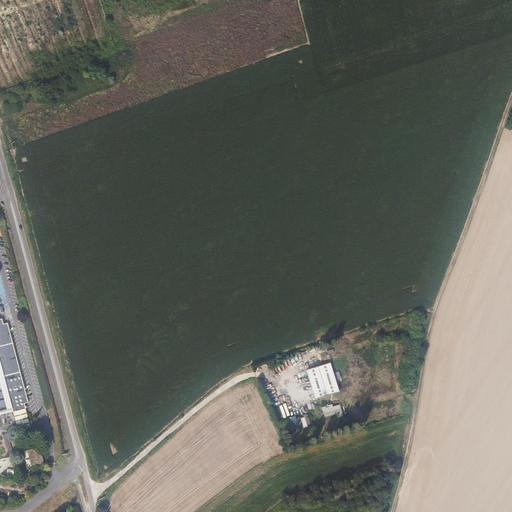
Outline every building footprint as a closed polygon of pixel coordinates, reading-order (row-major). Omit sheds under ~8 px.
[(78,11),(74,0),(34,0),(45,30),(80,18),(78,11)] [(0,369),(2,369),(4,379),(7,388),(9,397),(12,408),(13,412),(16,423),(18,430),(24,428),(30,427),(29,422),(26,412),(25,409),(26,409),(24,402),(28,401),(23,382),(17,361),(12,340),(8,326),(4,327),(2,319),(0,319),(0,369)] [(331,363),(307,370),(316,399),(339,391),(331,363)] [(9,397),(7,388),(4,379),(2,369),(0,369),(0,383),(1,388),(7,410),(12,408),(9,397)] [(332,405),(322,408),(325,418),(334,415),(336,419),(344,416),(340,404),(333,407),(332,405)] [(44,463),(40,447),(27,450),(31,466),(44,463)]
